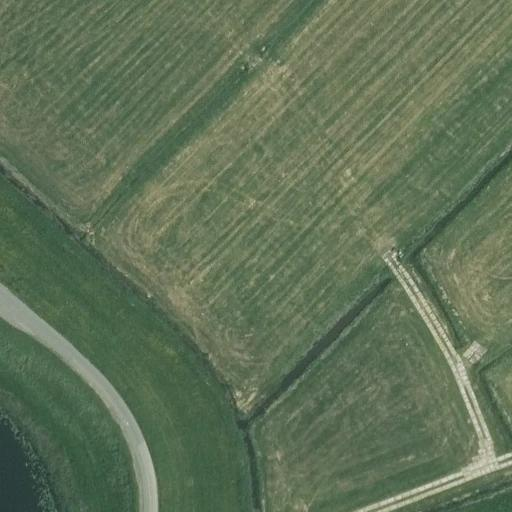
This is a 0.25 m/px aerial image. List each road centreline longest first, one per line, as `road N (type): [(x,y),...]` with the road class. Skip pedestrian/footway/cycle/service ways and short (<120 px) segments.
road 1 (track): [(400,269),(463,378),(490,465),(371,511)]
road 2 (unclassified): [(148,511),(139,449),(105,389),(0,292)]
